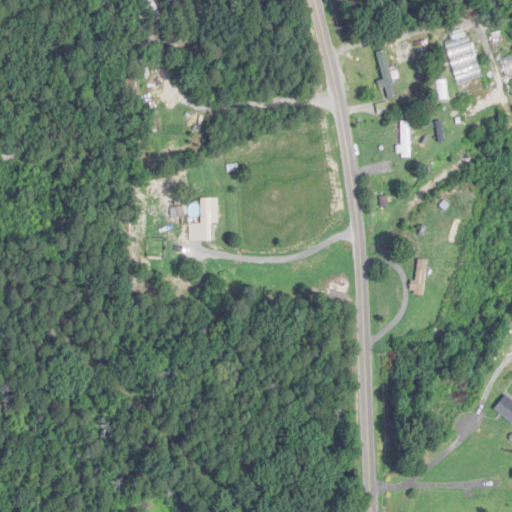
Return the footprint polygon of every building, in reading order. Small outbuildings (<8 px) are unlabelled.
[(386,87),(387,87),(390,98),(398,96),(385,50),(377,53),(386,87)] [(403,122),(403,157),(411,157),(411,122),(403,122)] [(203,241),(214,241),(214,224),(219,224),(219,205),(212,205),(212,198),(203,198),(203,241)] [(427,259),(416,259),(416,295),(427,295),(427,259)] [(511,422),(511,397),(508,394),(496,408),(511,422)]
